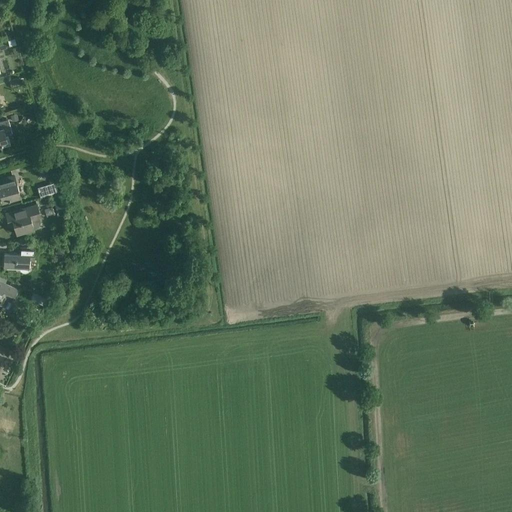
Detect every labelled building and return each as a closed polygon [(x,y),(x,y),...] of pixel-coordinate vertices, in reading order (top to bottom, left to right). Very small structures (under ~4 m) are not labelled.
[(19,77),(9,81),(11,88),(21,84),(19,77)] [(0,147),(1,147),(3,147),(2,145),(8,143),(6,136),(12,134),(8,119),(0,121),(0,147)] [(15,176),(7,178),(0,180),(0,191),(3,202),(21,197),(15,176)] [(56,184),(47,186),(50,195),(58,193),(56,184)] [(37,205),(6,214),(10,227),(15,226),(17,234),(34,230),(34,229),(36,229),(38,228),(39,226),(40,224),(41,222),(41,220),(40,219),(41,218),(37,205)] [(4,267),(14,267),(21,268),(21,269),(22,269),(22,270),(22,271),(23,271),(24,272),(25,272),(26,272),(27,271),(28,271),(29,270),(29,269),(30,268),(30,260),(35,260),(35,248),(20,248),(20,254),(4,254),(4,267)] [(0,303),(3,305),(5,307),(4,308),(11,311),(15,303),(13,301),(18,290),(0,281),(0,303)] [(19,334),(23,326),(15,321),(10,330),(19,334)]
